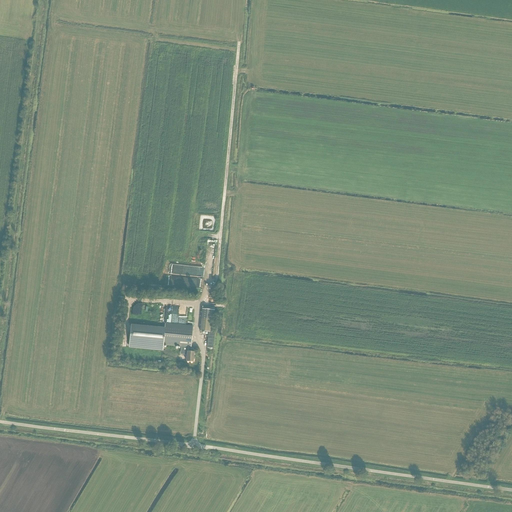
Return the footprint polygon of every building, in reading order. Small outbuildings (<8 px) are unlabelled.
[(214,307),(202,306),(202,309),(200,331),(212,332),(214,310),(214,307)] [(171,313),(171,322),(179,323),(179,319),(182,319),(182,313),(179,313),(179,310),(184,310),(185,309),(176,308),(176,313),(171,313)] [(191,347),(193,326),(165,323),(164,328),(163,344),(181,346),(181,350),(182,350),(182,354),(187,355),(186,361),(193,362),(194,352),(188,351),(188,346),(191,347)] [(162,351),(163,344),(164,328),(159,328),(132,325),(130,347),(162,351)] [(208,333),(207,348),(213,348),(215,334),(208,333)]
